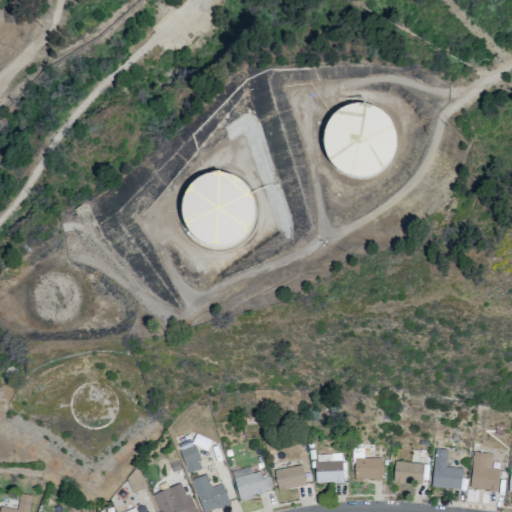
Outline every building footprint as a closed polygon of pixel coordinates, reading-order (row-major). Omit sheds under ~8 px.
[(364,176),(392,168),(393,139),(384,107),(355,106),(325,114),(324,148),(332,175),(364,176)] [(245,235),(242,225),(256,220),(237,167),(176,188),(197,251),(245,235)] [(186,473),(201,469),(196,445),(180,449),(186,473)] [(461,489),(462,468),(445,467),(446,449),(434,449),(432,487),(461,489)] [(491,468),(492,453),(472,452),(470,489),(497,491),(498,469),(491,468)] [(342,453),(314,454),(315,483),(343,482),(342,453)] [(381,458),(353,459),(354,480),(382,479),(381,458)] [(396,461),(426,463),(425,485),(395,484),(396,461)] [(279,470),(305,465),(310,486),(283,492),(279,470)] [(238,499),(272,492),(268,476),(261,478),(260,471),(252,473),(250,467),(232,471),(238,499)] [(222,484),(211,487),(206,474),(190,480),(202,511),(208,511),(229,504),(222,484)] [(153,494),(160,511),(194,511),(182,482),(153,494)] [(0,511),(27,511),(31,496),(20,494),(17,510),(0,506),(0,511)]
